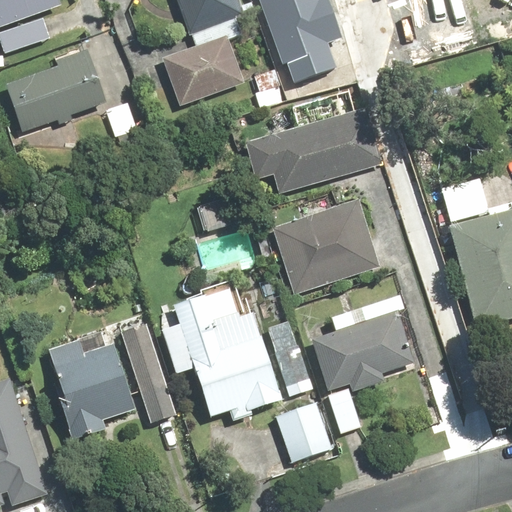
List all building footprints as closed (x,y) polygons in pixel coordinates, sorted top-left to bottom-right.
[(64,0),(0,0),(0,30),(67,7),(64,0)] [(244,0),(176,0),(192,38),(251,15),(244,0)] [(286,63),(293,83),(338,67),(329,42),(342,37),(328,0),(258,0),(282,65),(286,63)] [(51,19),(0,34),(7,56),(57,42),(51,19)] [(231,39),(168,60),(184,107),(247,85),(231,39)] [(91,56),(11,83),(28,131),(107,105),(91,56)] [(289,104),(277,70),(258,77),(264,93),(255,96),(262,114),(289,104)] [(132,104),(108,111),(114,132),(138,126),(132,104)] [(368,114),(250,143),(259,177),(278,172),(282,189),(380,165),(368,114)] [(363,204),(281,228),(302,297),(383,273),(363,204)] [(511,216),(459,228),(483,328),(511,321),(511,216)] [(200,373),(215,421),(285,400),(259,318),(217,331),(208,302),(181,311),(186,327),(170,332),(184,378),(200,373)] [(405,315),(315,342),(330,392),(420,365),(405,315)] [(154,323),(126,331),(156,426),(183,417),(154,323)] [(87,342),(48,355),(77,445),(115,433),(112,423),(144,412),(124,348),(92,358),(87,342)] [(0,510),(8,508),(4,498),(10,496),(15,511),(54,498),(15,378),(0,383),(0,510)] [(321,404),(280,420),(300,470),(341,453),(321,404)]
